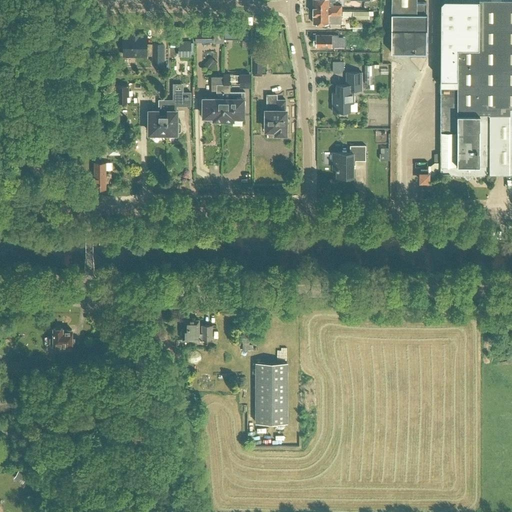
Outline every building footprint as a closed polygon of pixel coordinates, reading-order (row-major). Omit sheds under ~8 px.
[(312,0),(313,10),(341,10),(341,5),(333,5),(333,1),(335,1),(335,0),(312,0)] [(391,13),(391,52),(426,52),(426,42),(426,29),(426,13),(426,2),(417,2),(416,0),(391,0),(391,13)] [(489,173),(511,172),(511,0),(441,0),(441,1),(440,173),(449,173),(452,175),(463,175),(465,177),(471,177),(473,175),(487,175),(489,173)] [(341,10),(313,10),(313,23),(328,23),(328,14),(331,14),(330,16),(341,16),(341,10)] [(195,31),(195,41),(214,41),(213,30),(195,31)] [(146,35),(139,35),(139,34),(131,34),(131,35),(124,35),(123,41),(122,43),(122,46),(123,48),(123,54),(146,55),(146,35)] [(316,34),(316,46),(338,46),(338,34),(316,34)] [(111,41),(102,43),(103,51),(112,49),(111,41)] [(178,41),(178,56),(190,56),(191,41),(178,41)] [(162,63),(162,43),(153,43),(153,63),(162,63)] [(217,62),(211,57),(206,63),(213,68),(217,62)] [(255,58),(255,76),(264,76),(264,58),(255,58)] [(364,64),(364,84),(374,84),(374,64),(364,64)] [(336,92),(332,92),(332,112),(339,111),(339,110),(350,110),(350,102),(354,102),(354,89),(362,89),(362,72),(346,72),(346,84),(336,84),(336,92)] [(243,98),(243,94),(236,94),(235,98),(230,98),(229,99),(226,99),(226,96),(229,93),(230,74),(223,74),(223,76),(223,84),(223,118),(232,118),(232,115),(243,115),(243,108),(243,98)] [(223,84),(223,76),(211,76),(211,90),(217,90),(217,93),(220,96),(220,99),(216,99),(216,98),(203,98),(203,108),(203,115),(214,115),(214,118),(223,118),(223,84)] [(167,107),(167,132),(176,132),(176,131),(179,131),(181,130),(181,123),(180,121),(176,121),(176,105),(183,105),(190,105),(190,92),(183,92),(183,83),(173,83),(173,99),(165,99),(165,107),(167,107)] [(129,84),(115,84),(115,101),(127,101),(127,96),(129,96),(129,84)] [(266,120),(266,129),(275,129),(275,133),(285,133),(285,124),(287,124),(287,116),(285,116),(285,110),(285,99),(276,99),(276,94),(267,94),(267,109),(266,109),(266,120)] [(149,129),(149,132),(158,132),(167,132),(167,107),(165,107),(165,99),(159,99),(159,110),(150,110),(150,119),(149,119),(149,122),(148,122),(148,123),(147,124),(147,125),(147,126),(147,127),(148,128),(149,129)] [(337,168),(337,176),(353,176),(353,160),(365,160),(365,145),(350,145),(350,152),(333,152),(333,168),(337,168)] [(95,162),(94,187),(105,187),(106,170),(105,170),(105,162),(95,162)] [(182,327),(182,339),(212,339),(212,324),(201,324),(201,333),(198,333),(199,319),(184,319),(184,327),(182,327)] [(50,345),(59,345),(59,348),(72,348),(72,329),(63,329),(63,327),(53,327),(53,337),(50,337),(50,345)] [(242,334),(242,351),(252,350),(252,344),(249,344),(249,334),(242,334)] [(57,355),(57,362),(78,362),(78,354),(71,354),(71,355),(57,355)] [(256,362),(256,422),(287,422),(287,362),(256,362)] [(18,471),(14,478),(22,483),(27,476),(18,471)]
